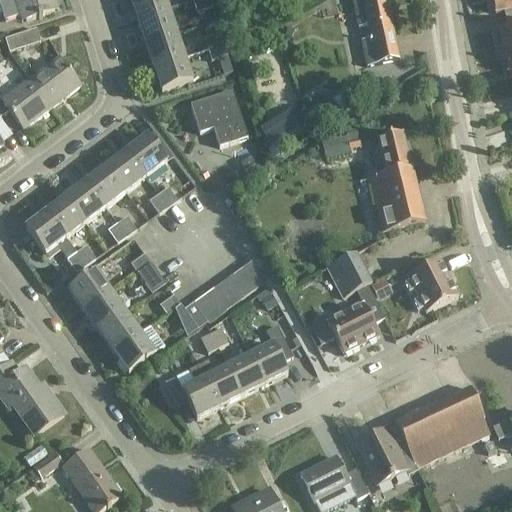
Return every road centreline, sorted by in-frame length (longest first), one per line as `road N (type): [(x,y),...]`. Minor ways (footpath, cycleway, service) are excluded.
road 1 (residential): [(511,304),(161,486)]
road 2 (residential): [(511,298),(470,189),(436,0)]
road 3 (residential): [(161,486),(0,263)]
road 4 (residential): [(0,199),(110,105),(112,81),(86,0)]
